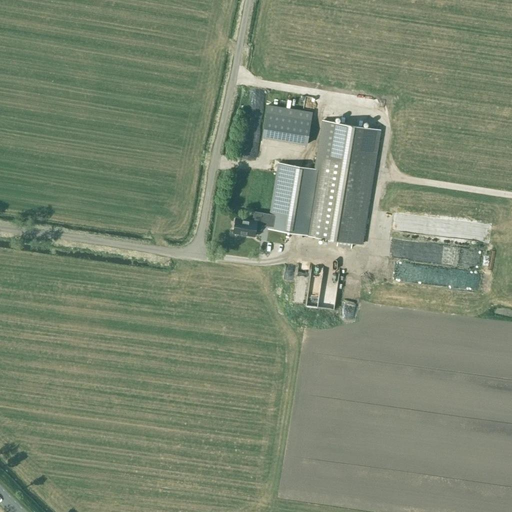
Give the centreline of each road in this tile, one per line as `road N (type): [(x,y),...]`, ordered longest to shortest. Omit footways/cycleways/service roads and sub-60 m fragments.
road 1 (residential): [(0,227),(192,253),(247,0)]
road 2 (track): [(378,175),(511,195)]
